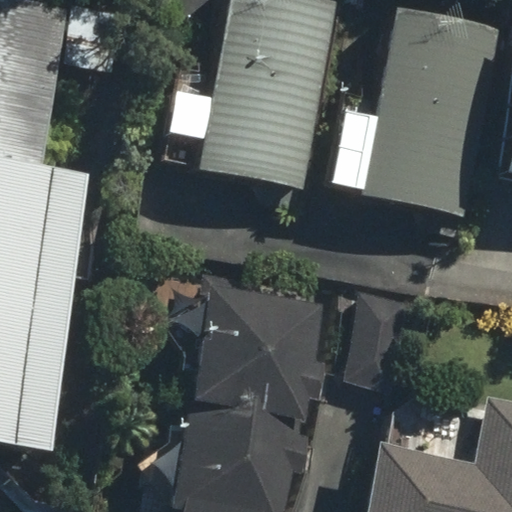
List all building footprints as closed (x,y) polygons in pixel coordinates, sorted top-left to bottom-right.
[(165,93),(158,129),(190,135),(183,172),(284,190),(319,3),(302,0),(218,0),(201,99),(165,93)] [(490,29),(379,7),(354,129),(323,123),(309,192),(452,220),(490,29)] [(511,22),(508,22),(483,177),(511,181),(511,22)] [(0,159),(0,449),(23,453),(68,170),(0,159)] [(252,285),(192,280),(190,295),(176,294),(172,338),(187,339),(181,403),(192,403),(190,422),(165,420),(158,509),(172,510),(172,511),(274,511),(278,477),(301,479),(315,306),(251,300),(252,285)] [(337,381),(387,388),(395,330),(403,331),(407,299),(348,292),(337,381)] [(465,456),(366,440),(354,511),(511,511),(511,405),(474,400),(465,456)]
